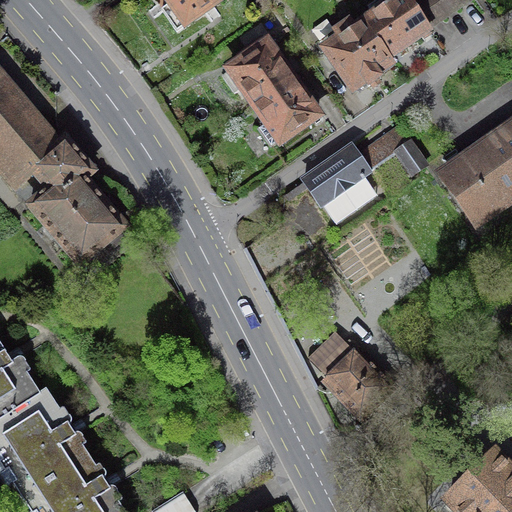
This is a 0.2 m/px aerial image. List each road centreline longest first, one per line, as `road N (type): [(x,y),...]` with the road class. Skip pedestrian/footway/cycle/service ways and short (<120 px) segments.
road 1 (residential): [(195,235),(511,19)]
road 2 (primary): [(195,235),(109,96),(27,0)]
road 3 (primary): [(312,469),(195,235)]
